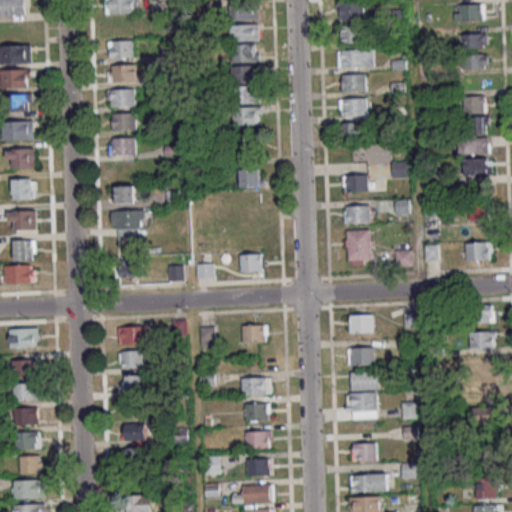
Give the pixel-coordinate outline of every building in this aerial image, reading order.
[(0,0),(0,14),(27,15),(27,0),(0,0)] [(106,0),(106,13),(134,13),(134,0),(106,0)] [(341,1),(341,18),(369,18),(369,1),(341,1)] [(231,4),(231,19),(259,19),(259,4),(231,4)] [(455,4),(455,20),(485,20),(485,4),(455,4)] [(133,33),(133,16),(108,16),(108,33),(133,33)] [(231,24),(231,40),(259,40),(259,24),(231,24)] [(341,26),(341,42),(366,42),(366,26),(341,26)] [(487,33),(460,33),(460,48),(487,48),(487,33)] [(133,57),(133,40),(110,40),(110,57),(133,57)] [(260,43),(232,43),(232,62),(260,62),(260,43)] [(0,44),(0,62),(31,62),(31,44),(0,44)] [(374,49),(339,49),(339,66),(374,66),(374,49)] [(462,54),(462,68),(490,68),(490,54),(462,54)] [(109,81),(137,81),(137,64),(109,64),(109,81)] [(231,66),(232,104),(259,103),(258,65),(231,66)] [(32,68),(2,68),(2,87),(32,87),(32,68)] [(343,73),(343,90),(366,90),(366,73),(343,73)] [(136,89),(109,89),(109,106),(136,106),(136,89)] [(33,111),(33,93),(8,93),(8,111),(33,111)] [(487,95),(465,95),(465,113),(487,113),(487,95)] [(367,98),(341,98),(341,115),(367,115),(367,98)] [(234,125),(262,125),(262,106),(234,106),(234,125)] [(136,113),(113,113),(113,130),(136,130),(136,113)] [(468,133),(489,132),(488,116),(467,117),(468,133)] [(34,139),(34,120),(4,120),(4,139),(34,139)] [(367,122),(339,122),(339,139),(367,139),(367,122)] [(134,155),(134,138),(113,138),(113,155),(134,155)] [(459,138),(459,154),(490,154),(490,138),(459,138)] [(391,144),(353,144),(353,162),(391,162),(391,144)] [(8,166),(35,166),(35,148),(8,148),(8,166)] [(465,174),(493,174),(493,158),(465,158),(465,174)] [(408,161),(393,161),(393,177),(408,177),(408,161)] [(262,168),(241,168),(241,186),(262,186),(262,168)] [(368,190),(368,174),(344,174),(344,190),(368,190)] [(36,178),(13,178),(13,198),(36,198),(36,178)] [(136,203),(136,186),(116,186),(116,203),(136,203)] [(410,200),(396,200),(396,213),(410,213),(410,200)] [(470,220),(489,220),(489,203),(470,203),(470,220)] [(370,222),(370,205),(345,205),(345,222),(370,222)] [(37,210),(10,210),(10,229),(37,229),(37,210)] [(120,277),(144,276),(144,257),(143,257),(142,210),(112,210),(112,228),(119,228),(120,277)] [(372,263),(372,230),(348,230),(348,263),(372,263)] [(35,239),(15,239),(15,260),(35,260),(35,239)] [(466,242),(466,260),(493,260),(493,242),(466,242)] [(397,264),(413,264),(413,249),(397,249),(397,264)] [(241,254),(241,270),(263,270),(263,254),(241,254)] [(35,283),(35,264),(6,264),(6,283),(35,283)] [(213,264),(198,264),(198,277),(213,277),(213,264)] [(495,305),(473,305),(473,321),(495,321),(495,305)] [(374,332),(374,314),(350,314),(350,332),(374,332)] [(174,319),(174,333),(186,333),(186,319),(174,319)] [(243,325),(243,341),(268,341),(268,325),(243,325)] [(119,343),(145,343),(145,326),(119,326),(119,343)] [(215,326),(202,326),(202,344),(215,344),(215,326)] [(10,328),(10,346),(39,346),(39,328),(10,328)] [(495,347),(495,331),(470,331),(470,347),(495,347)] [(348,364),(375,364),(375,347),(348,347),(348,364)] [(144,367),(144,350),(121,350),(121,367),(144,367)] [(495,357),(471,357),(471,374),(495,374),(495,357)] [(13,359),(13,376),(35,376),(35,359),(13,359)] [(380,371),(352,371),(352,388),(380,388),(380,371)] [(123,375),(123,392),(144,392),(144,375),(123,375)] [(272,377),(243,377),(243,394),(272,394),(272,377)] [(38,383),(14,383),(14,400),(38,400),(38,383)] [(496,400),(496,383),(470,383),(471,400),(496,400)] [(347,417),(378,417),(378,392),(347,392),(347,417)] [(125,416),(145,416),(145,400),(125,400),(125,416)] [(417,401),(402,402),(403,418),(418,417),(417,401)] [(270,402),(246,402),(246,419),(270,419),(270,402)] [(10,407),(10,424),(39,424),(39,407),(10,407)] [(499,408),(468,408),(468,428),(499,428),(499,408)] [(144,423),(125,423),(125,440),(144,440),(144,423)] [(271,430),(247,430),(247,447),(271,447),(271,430)] [(41,448),(41,431),(16,431),(16,448),(41,448)] [(353,442),(354,460),(377,460),(377,442),(353,442)] [(127,447),(127,465),(147,465),(147,447),(127,447)] [(476,447),(476,468),(497,468),(497,447),(476,447)] [(21,473),(42,473),(42,455),(21,455),(21,473)] [(271,475),(271,458),(249,458),(249,475),(271,475)] [(402,477),(419,477),(419,462),(402,462),(402,477)] [(388,473),(351,474),(352,491),(388,491),(388,473)] [(476,498),(498,498),(498,478),(476,478),(476,498)] [(13,479),(13,497),(45,497),(45,479),(13,479)] [(274,484),(243,484),(243,493),(234,493),(234,503),(274,502),(274,484)] [(151,511),(152,494),(128,494),(127,511),(151,511)] [(350,511),(381,511),(381,496),(350,496),(350,511)]
